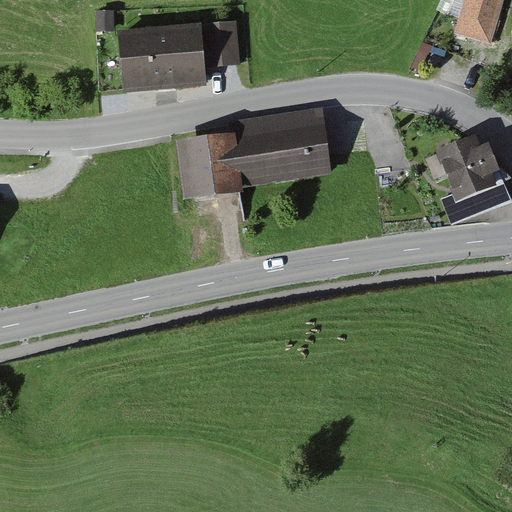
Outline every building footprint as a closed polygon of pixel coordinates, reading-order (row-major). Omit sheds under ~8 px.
[(505,0),(465,0),(455,35),(492,46),(505,0)] [(96,14),(97,34),(116,33),(115,13),(96,14)] [(237,24),(117,36),(123,97),(207,89),(205,70),(241,67),(237,24)] [(234,124),(235,136),(324,123),(322,112),(234,124)] [(235,136),(175,144),(183,204),(244,195),(243,190),(331,178),(324,123),(235,136)] [(477,140),(437,155),(453,197),(456,205),(498,189),(493,178),(500,175),(489,149),(482,152),(477,140)] [(456,205),(453,197),(441,201),(451,228),(511,204),(500,175),(493,178),(498,189),(456,205)]
